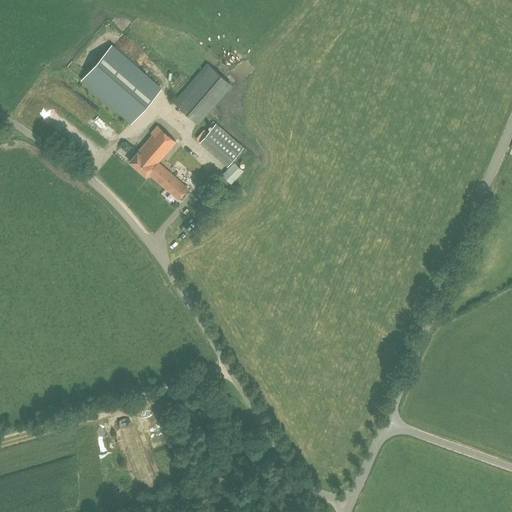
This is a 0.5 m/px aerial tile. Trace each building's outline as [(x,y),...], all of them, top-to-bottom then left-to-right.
[(126,33),(135,21),(127,14),(118,26),(126,33)] [(83,80),(118,111),(131,121),(160,88),(148,77),(112,46),(83,80)] [(174,102),(198,123),(232,84),(208,63),(174,102)] [(200,141),(228,166),(243,147),(215,123),(200,141)] [(148,173),(179,199),(188,188),(158,162),(176,141),(158,125),(151,133),(152,135),(129,161),(146,176),(148,173)] [(233,181),(246,169),(238,160),(225,172),(233,181)] [(194,209),(202,216),(211,205),(203,198),(194,209)] [(126,482),(129,490),(136,486),(132,479),(126,482)]
